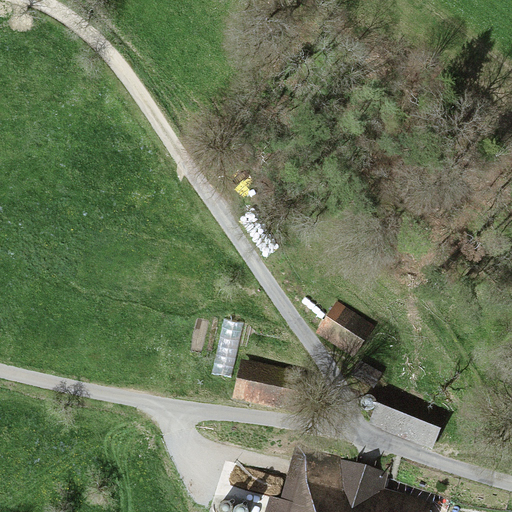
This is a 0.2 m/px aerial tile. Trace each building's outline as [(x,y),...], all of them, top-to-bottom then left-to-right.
[(337,310),(323,331),(353,350),(367,329),(337,310)] [(360,362),(352,375),(373,387),(381,374),(360,362)] [(242,370),(236,398),(296,411),(302,383),(242,370)] [(429,441),(441,410),(384,387),(372,419),(429,441)] [(376,500),(382,478),(296,459),(281,511),(415,511),(416,510),(376,500)]
